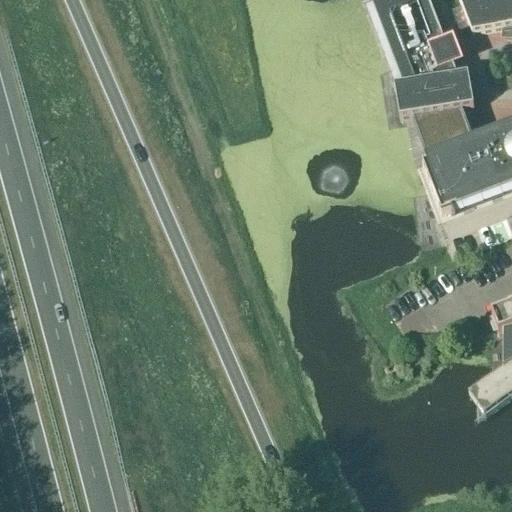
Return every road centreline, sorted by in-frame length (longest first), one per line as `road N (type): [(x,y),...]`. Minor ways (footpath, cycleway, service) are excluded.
road 1 (motorway): [(296,511),(73,0)]
road 2 (motorway): [(100,511),(0,129)]
road 3 (motorway): [(0,325),(47,511)]
